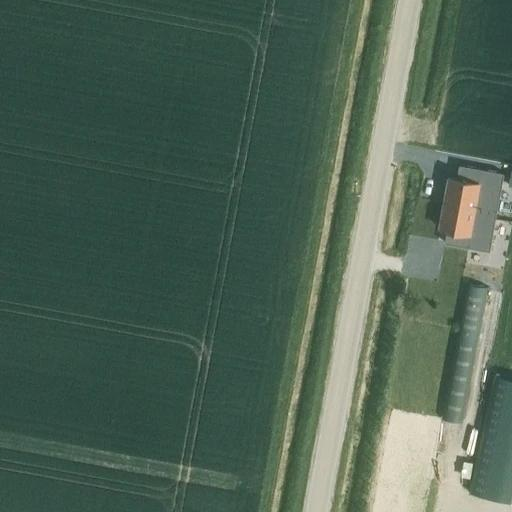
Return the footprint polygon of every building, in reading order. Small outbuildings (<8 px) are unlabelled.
[(425,155),(423,166),(434,168),(436,157),(425,155)] [(501,179),(500,185),(511,187),(511,164),(504,163),(501,179)] [(450,177),(445,202),(476,208),(495,211),(498,194),(500,185),(501,179),(464,172),(462,179),(450,177)] [(445,202),(441,227),(453,229),(452,237),(490,244),(495,211),(476,208),(445,202)] [(441,280),(440,289),(457,292),(458,282),(441,280)] [(463,422),(479,334),(488,287),(467,283),(457,330),(441,418),(463,422)] [(511,377),(492,374),(467,492),(511,501),(511,377)]
